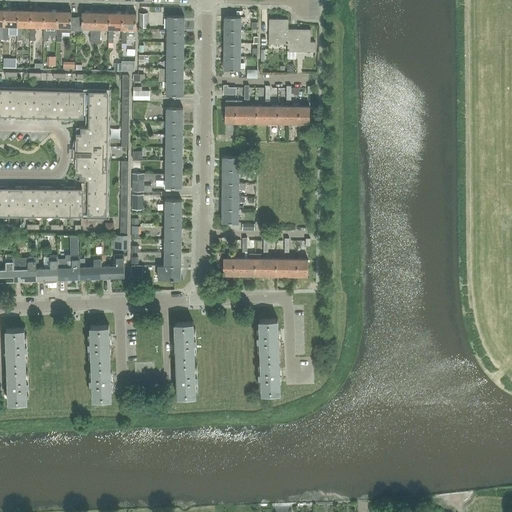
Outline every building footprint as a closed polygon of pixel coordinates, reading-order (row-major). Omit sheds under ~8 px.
[(17,26),(18,10),(4,9),(4,39),(9,39),(9,25),(17,26)] [(31,26),(31,10),(18,10),(17,26),(17,40),(22,40),(22,26),(31,26)] [(44,26),(44,10),(31,10),(31,26),(30,40),(35,40),(36,26),(44,26)] [(57,27),(58,11),(44,10),(44,26),(44,40),(48,40),(49,26),(57,27)] [(71,27),(71,17),(71,11),(58,11),(57,27),(57,41),(62,41),(62,27),(70,27),(71,27)] [(95,42),(96,12),(82,12),(82,17),(82,27),(83,27),(89,27),(89,32),(91,32),(91,42),(95,42)] [(109,28),(109,12),(96,12),(95,42),(100,42),(100,28),(109,28)] [(122,28),(122,13),(109,12),(109,28),(108,42),(113,42),(114,28),(122,28)] [(136,13),(135,13),(122,13),(122,28),(122,42),(127,43),(127,29),(136,29),(136,13)] [(147,27),(148,13),(139,13),(139,27),(147,27)] [(167,29),(184,29),(184,16),(177,16),(167,15),(167,29)] [(241,30),(241,17),(241,16),(231,16),(224,16),(224,30),(241,30)] [(310,41),(310,29),(288,29),(288,19),(269,19),(269,43),(287,43),(287,51),(315,51),(315,41),(310,41)] [(184,29),(167,29),(161,29),(161,34),(167,34),(167,42),(184,42),(184,29)] [(241,43),(241,30),(224,30),(224,43),(241,43)] [(184,55),(184,42),(167,42),(167,55),(184,55)] [(240,56),(241,43),(224,43),(224,56),(240,56)] [(149,55),(139,55),(138,55),(138,64),(144,65),(144,59),(149,59),(149,55)] [(184,68),(184,55),(167,55),(167,68),(184,68)] [(240,70),(240,56),(224,56),(224,69),(231,69),(231,70),(240,70)] [(183,81),(184,68),(167,68),(166,81),(183,81)] [(183,95),(183,81),(166,81),(166,95),(176,95),(183,95)] [(237,94),(237,87),(228,87),(228,85),(224,85),(224,94),(237,94)] [(0,114),(79,117),(82,117),(83,91),(0,89),(0,114)] [(149,100),(149,99),(149,91),(133,91),(133,99),(149,100)] [(0,213),(106,214),(106,184),(107,92),(86,92),(85,127),(76,127),(76,139),(74,139),(73,141),(73,143),(73,146),(72,147),(72,148),(72,149),(72,158),(71,158),(72,159),(72,160),(73,163),(73,165),(74,168),(76,168),(75,179),(85,180),(85,183),(82,183),(81,189),(0,188),(0,213)] [(236,122),(236,100),(226,100),(226,104),(225,104),(225,122),(236,122)] [(246,122),(247,105),(242,105),(243,100),(236,100),(236,122),(246,122)] [(257,122),(257,105),(247,105),(246,122),(257,122)] [(267,122),(268,105),(257,105),(257,122),(267,122)] [(268,105),(267,122),(278,122),(278,105),(268,105)] [(288,122),(289,105),(278,105),(278,122),(288,122)] [(299,123),(299,105),(289,105),(288,122),(299,123)] [(299,105),(299,123),(310,123),(310,106),(299,105)] [(166,121),(183,121),(183,108),(176,107),(166,107),(166,121)] [(183,134),(183,121),(166,121),(166,134),(183,134)] [(182,147),(183,134),(166,134),(166,147),(182,147)] [(182,160),(182,147),(166,147),(166,160),(182,160)] [(142,151),(133,151),(132,160),(142,160),(142,151)] [(239,169),(239,156),(223,156),(223,169),(239,169)] [(182,173),(182,160),(166,160),(165,173),(182,173)] [(239,170),(239,169),(223,169),(223,182),(239,183),(239,176),(245,176),(245,170),(239,170)] [(132,173),(132,191),(144,191),(144,179),(135,179),(136,173),(132,173)] [(182,173),(165,173),(155,173),(155,179),(165,179),(165,187),(175,187),(175,186),(182,187),(182,173)] [(239,183),(223,182),(222,195),(239,196),(239,189),(245,190),(245,183),(239,183)] [(142,195),(132,195),(132,209),(142,209),(142,195)] [(245,196),(239,196),(222,195),(222,208),(239,209),(239,202),(245,202),(245,196)] [(165,213),(182,213),(182,200),(175,199),(165,199),(165,213)] [(239,222),(239,209),(222,208),(222,222),(229,222),(239,222)] [(181,226),(182,213),(165,213),(165,226),(181,226)] [(165,226),(165,239),(181,239),(181,226),(165,226)] [(128,235),(118,234),(118,247),(127,248),(128,235)] [(181,252),(181,239),(165,239),(165,252),(181,252)] [(181,265),(181,252),(165,252),(164,265),(181,265)] [(102,265),(102,277),(125,276),(124,253),(115,253),(115,259),(110,264),(102,265)] [(255,274),(256,253),(249,253),(249,257),(245,257),(245,274),(255,274)] [(266,257),(261,257),(261,253),(256,253),(255,274),(266,274),(266,257)] [(80,254),(71,255),(71,254),(65,254),(65,258),(58,258),(58,255),(58,278),(80,278),(80,265),(80,254)] [(102,265),(102,254),(93,254),(93,265),(80,265),(80,278),(102,277),(102,265)] [(36,279),(58,278),(58,255),(49,256),(43,256),(44,267),(36,267),(36,279)] [(14,268),(14,280),(36,279),(36,267),(36,256),(27,257),(27,259),(14,259),(14,268)] [(14,268),(14,259),(14,257),(5,257),(5,268),(0,268),(0,280),(14,280),(14,268)] [(234,274),(234,257),(224,257),(223,274),(234,274)] [(245,274),(245,257),(234,257),(234,274),(245,274)] [(276,275),(276,258),(266,257),(266,274),(276,275)] [(287,275),(287,258),(276,258),(276,275),(287,275)] [(297,275),(297,258),(287,258),(287,275),(297,275)] [(297,258),(297,275),(308,275),(308,258),(297,258)] [(131,265),(131,277),(142,276),(142,265),(131,265)] [(181,265),(164,265),(158,265),(158,278),(164,278),(174,279),(174,278),(181,278),(181,265)] [(262,393),(280,392),(280,374),(278,338),(278,318),(259,319),(260,335),(258,335),(258,341),(260,341),(261,371),(259,371),(259,377),(261,377),(262,393)] [(195,380),(198,379),(197,374),(195,374),(194,343),(196,343),(196,337),(194,337),(193,321),(175,322),(177,396),(196,395),(195,380)] [(93,399),(112,399),(109,324),(91,325),(91,341),(89,341),(89,347),(91,347),(92,377),(90,377),(90,383),(93,383),(93,399)] [(27,386),(29,385),(29,380),(27,380),(26,349),(28,349),(28,343),(25,343),(25,327),(6,328),(9,402),(27,402),(27,386)]
